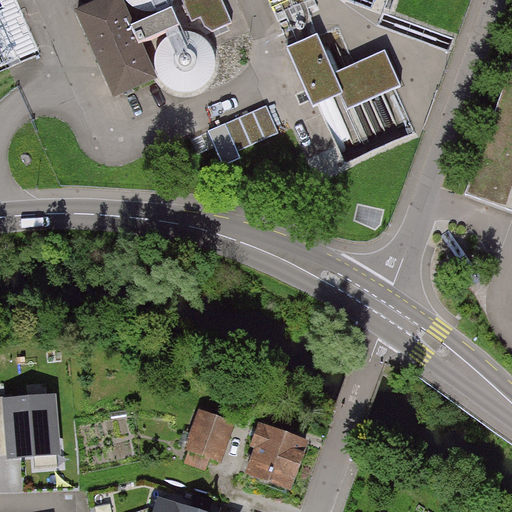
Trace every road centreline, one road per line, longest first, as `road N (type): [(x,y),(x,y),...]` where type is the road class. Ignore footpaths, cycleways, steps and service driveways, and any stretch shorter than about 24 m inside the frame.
road 1 (secondary): [(0,218),(69,213),(208,230),(328,277),(386,312)]
road 2 (unclassified): [(496,0),(386,312)]
road 3 (secondary): [(386,312),(511,405)]
